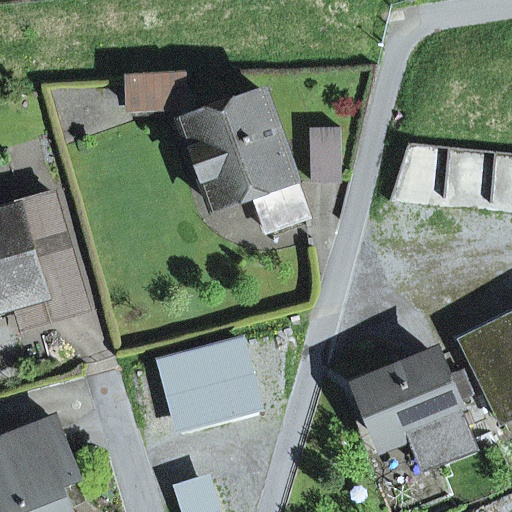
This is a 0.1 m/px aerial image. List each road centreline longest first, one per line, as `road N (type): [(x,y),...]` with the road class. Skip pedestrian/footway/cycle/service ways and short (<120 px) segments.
road 1 (residential): [(511,5),(404,23),(270,511)]
road 2 (residential): [(100,375),(141,511)]
